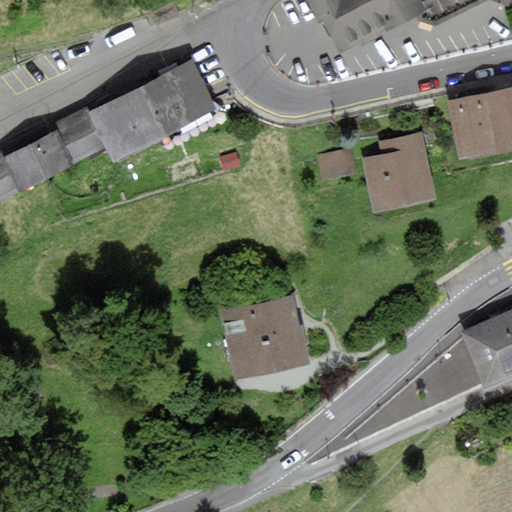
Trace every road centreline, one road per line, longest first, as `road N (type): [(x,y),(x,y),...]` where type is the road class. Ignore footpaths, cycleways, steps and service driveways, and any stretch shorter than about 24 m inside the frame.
road 1 (secondary): [(255,0),(242,23),(244,55),(257,78),(292,98),(511,58)]
road 2 (secondary): [(511,275),(448,317),(266,472)]
road 3 (residential): [(266,472),(302,475),(511,384)]
